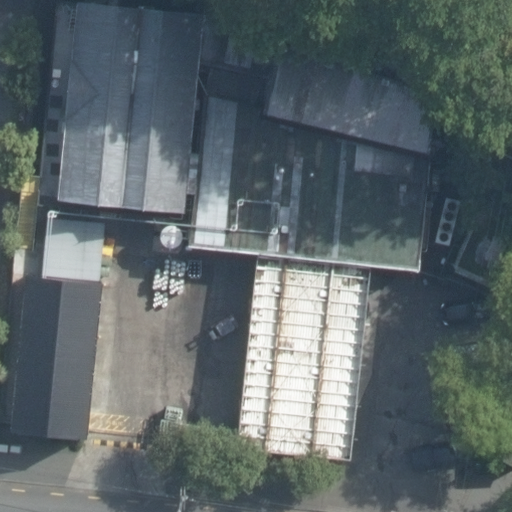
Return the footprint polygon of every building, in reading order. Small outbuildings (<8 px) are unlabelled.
[(0,0),(0,38),(22,41),(26,0),(0,0)] [(57,0),(39,206),(180,219),(199,12),(59,0),(57,0)] [(239,447),(351,458),(371,267),(419,272),(431,149),(270,108),(272,82),(222,70),(220,99),(205,97),(190,248),(258,255),(239,447)] [(452,266),(511,291),(511,158),(501,153),(452,266)] [(41,273),(102,280),(108,222),(47,215),(41,273)] [(88,438),(105,280),(102,280),(41,273),(29,272),(13,430),(88,438)]
